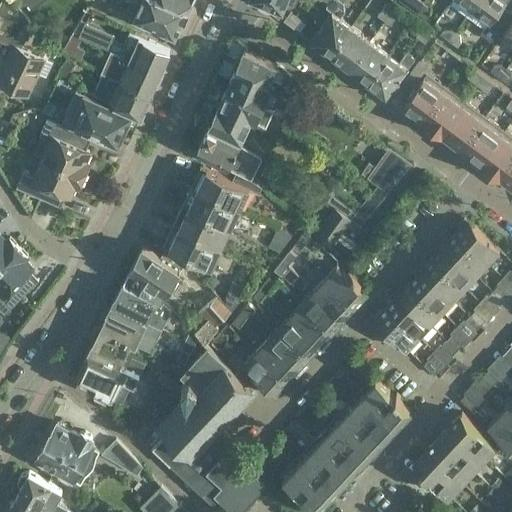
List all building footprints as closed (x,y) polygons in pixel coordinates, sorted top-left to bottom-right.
[(0,38),(3,40),(19,6),(14,0),(0,0),(0,1),(0,38)] [(187,8),(167,0),(128,0),(124,10),(174,32),(182,16),(183,17),(187,8)] [(167,0),(187,8),(190,0),(167,0)] [(260,0),(262,2),(270,5),(269,8),(279,15),(285,1),(294,4),(296,0),(260,0)] [(331,53),(352,24),(343,18),(347,12),(345,2),(342,0),(330,0),(325,8),(331,12),(312,38),(321,45),(323,48),(327,51),(330,52),(331,53)] [(421,0),(402,0),(416,10),(423,1),(421,0)] [(450,0),(449,2),(466,15),(476,0),(450,0)] [(481,32),(491,39),(511,11),(502,4),(504,0),(476,0),(466,15),(484,27),(481,32)] [(384,20),(394,6),(387,1),(377,15),(384,20)] [(427,4),(423,1),(416,10),(425,17),(429,12),(427,4)] [(74,32),(86,11),(73,3),(56,31),(69,39),(74,32)] [(27,93),(44,56),(21,45),(32,22),(19,6),(3,40),(14,45),(0,74),(0,80),(12,86),(11,88),(13,92),(20,95),(23,94),(24,92),(27,93)] [(352,24),(356,27),(369,9),(365,6),(352,24)] [(400,11),(394,6),(384,20),(390,24),(400,11)] [(285,19),(294,26),(300,18),(291,11),(285,19)] [(163,62),(169,48),(129,30),(124,44),(112,40),(115,33),(85,21),(79,35),(108,47),(108,48),(117,52),(161,71),(165,62),(163,62)] [(341,60),(350,66),(370,38),(356,27),(352,24),(331,53),(333,54),(334,56),(338,59),(341,60)] [(416,35),(426,42),(431,33),(422,26),(416,35)] [(440,32),(449,39),(455,30),(451,27),(443,28),(440,32)] [(449,39),(458,45),(461,41),(460,34),(455,30),(449,39)] [(82,37),(74,32),(69,39),(64,47),(71,55),(82,37)] [(364,78),(367,79),(368,80),(389,52),(370,38),(350,66),(358,73),(360,75),(364,78)] [(227,84),(273,104),(279,90),(290,95),(301,81),(275,63),(244,48),(235,69),(234,69),(227,84)] [(408,66),(415,56),(407,50),(400,60),(389,52),(368,80),(370,81),(372,84),(375,87),(378,88),(387,94),(408,66)] [(115,61),(110,73),(109,74),(150,93),(156,77),(158,78),(161,71),(117,52),(113,61),(115,61)] [(422,118),(421,119),(422,120),(447,86),(428,72),(431,68),(420,60),(400,87),(410,94),(403,104),(405,106),(406,109),(412,114),(415,113),(422,118)] [(502,78),(508,69),(502,64),(493,65),(490,70),(502,78)] [(478,84),(485,76),(474,68),(468,76),(478,84)] [(508,69),(502,78),(508,82),(511,78),(511,70),(508,69)] [(142,115),(145,106),(144,105),(150,93),(109,74),(110,73),(106,71),(95,94),(142,115)] [(485,76),(478,84),(489,92),(495,84),(485,76)] [(273,104),(227,84),(220,100),(221,100),(210,122),(241,136),(251,114),(265,121),(273,104)] [(447,86),(422,120),(441,134),(466,100),(447,86)] [(117,140),(129,113),(84,93),(77,108),(62,102),(56,116),(106,138),(107,136),(117,140)] [(466,100),(441,134),(442,134),(443,134),(444,135),(445,138),(450,142),(454,142),(461,147),(485,115),(466,100)] [(480,161),(479,162),(480,162),(505,129),(485,115),(461,147),(469,153),(469,156),(475,161),(478,160),(480,161)] [(86,148),(91,137),(47,117),(39,134),(50,139),(43,156),(84,174),(89,163),(85,161),(90,149),(86,148)] [(251,176),(261,155),(239,140),(209,125),(204,134),(205,134),(198,150),(251,176)] [(499,177),(511,159),(511,134),(505,129),(480,162),(499,177)] [(271,145),(254,133),(247,142),(264,154),(271,145)] [(390,146),(384,154),(395,162),(401,153),(390,146)] [(79,186),(84,174),(43,156),(35,173),(24,169),(17,185),(61,205),(66,194),(69,195),(74,184),(79,186)] [(384,169),(365,156),(357,168),(375,181),(384,169)] [(511,159),(499,177),(500,177),(500,176),(507,182),(508,185),(511,188),(511,159)] [(190,184),(241,208),(250,187),(258,191),(261,185),(249,176),(245,185),(200,163),(190,184)] [(190,184),(181,204),(232,227),(241,208),(190,184)] [(181,204),(172,223),(222,247),(232,227),(181,204)] [(351,217),(334,205),(315,232),(332,244),(351,217)] [(464,215),(458,222),(465,228),(459,234),(488,261),(500,248),(464,215)] [(163,243),(213,266),(222,247),(172,223),(163,243)] [(270,244),(283,249),(291,229),(278,223),(270,244)] [(0,263),(19,245),(10,236),(6,240),(0,233),(0,263)] [(441,241),(476,274),(488,261),(459,234),(453,240),(446,234),(441,241)] [(298,250),(306,240),(300,236),(292,246),(298,250)] [(436,259),(465,286),(476,274),(441,241),(435,246),(442,252),(436,259)] [(166,247),(161,255),(143,244),(129,266),(146,277),(140,285),(160,298),(185,260),(166,247)] [(0,307),(5,312),(39,278),(30,269),(33,267),(24,258),(28,254),(19,245),(0,263),(0,307)] [(281,259),(287,264),(295,254),(289,249),(281,259)] [(287,264),(281,259),(274,269),(280,273),(287,264)] [(417,265),(453,298),(465,286),(436,259),(430,265),(424,259),(417,265)] [(324,276),(353,303),(360,296),(366,303),(372,297),(336,263),(324,276)] [(419,277),(413,284),(441,311),(453,298),(417,265),(412,271),(419,277)] [(161,327),(166,316),(150,308),(156,296),(137,288),(143,277),(129,268),(123,281),(122,281),(115,295),(111,303),(161,327)] [(260,286),(266,291),(275,280),(269,275),(260,286)] [(313,288),(349,321),(354,315),(348,309),(353,303),(324,276),(313,288)] [(401,283),(394,290),(430,323),(441,311),(413,284),(407,290),(401,283)] [(498,284),(493,289),(503,299),(508,293),(498,284)] [(266,291),(260,286),(253,295),(259,300),(266,291)] [(302,300),(331,327),(337,321),(343,327),(349,321),(313,288),(302,300)] [(498,304),(503,299),(493,289),(488,294),(498,304)] [(396,302),(390,309),(418,336),(430,323),(394,290),(389,295),(396,302)] [(217,296),(205,307),(202,309),(210,318),(216,324),(230,311),(217,296)] [(290,313),(325,346),(331,340),(325,333),(331,327),(302,300),(290,313)] [(239,312),(245,317),(254,307),(248,302),(239,312)] [(108,312),(101,326),(135,342),(141,329),(156,337),(161,327),(111,303),(107,311),(108,312)] [(406,349),(407,348),(418,336),(390,309),(384,314),(378,308),(371,316),(406,349)] [(475,309),(470,314),(480,324),(485,318),(475,309)] [(245,317),(239,312),(232,322),(238,326),(245,317)] [(278,325),(308,352),(314,345),(320,352),(325,346),(290,313),(278,325)] [(475,329),(480,324),(470,314),(465,319),(475,329)] [(195,333),(198,336),(199,335),(206,342),(219,327),(216,324),(210,318),(196,332),(195,333)] [(267,337),(303,370),(308,364),(302,358),(308,352),(278,325),(267,337)] [(0,326),(0,350),(10,332),(0,326)] [(93,340),(89,349),(139,372),(145,360),(129,353),(135,342),(101,326),(94,341),(93,340)] [(180,346),(191,352),(198,336),(195,333),(196,332),(190,326),(180,346)] [(452,333),(447,339),(457,348),(462,343),(452,333)] [(303,370),(267,337),(255,350),(285,376),(291,370),(297,376),(303,370)] [(452,353),(457,348),(447,339),(442,344),(452,353)] [(255,389),(208,345),(192,362),(195,364),(187,372),(191,376),(183,384),(191,391),(159,425),(166,432),(151,448),(170,466),(172,465),(213,503),(218,497),(234,511),(240,511),(267,483),(230,448),(237,441),(221,426),(255,389)] [(191,352),(180,346),(175,357),(186,362),(191,352)] [(135,381),(139,372),(89,349),(86,356),(87,357),(81,371),(97,379),(96,383),(111,390),(113,395),(119,397),(123,396),(131,380),(135,381)] [(285,376),(255,350),(244,362),(279,395),(285,389),(279,383),(285,376)] [(511,363),(511,355),(506,350),(502,354),(511,363)] [(228,358),(238,368),(244,362),(233,352),(228,358)] [(424,364),(434,373),(439,368),(429,358),(424,364)] [(489,368),(483,374),(493,383),(499,377),(489,368)] [(154,379),(172,388),(176,380),(160,372),(156,380),(154,379)] [(489,388),(493,383),(483,374),(479,379),(489,388)] [(353,402),(387,434),(410,408),(399,398),(401,395),(397,391),(395,394),(376,377),(371,382),(353,402)] [(172,388),(154,379),(150,387),(153,389),(148,398),(153,400),(152,402),(162,407),(172,388)] [(461,398),(471,407),(475,402),(465,393),(461,398)] [(500,413),(511,424),(511,401),(500,413)] [(387,434),(353,402),(329,427),(363,459),(387,434)] [(495,442),(461,410),(437,436),(471,467),(495,442)] [(488,426),(511,448),(511,424),(500,413),(488,426)] [(91,440),(92,438),(91,433),(85,429),(80,431),(79,433),(58,421),(37,456),(74,477),(95,442),(91,440)] [(363,459),(329,427),(306,452),(340,484),(363,459)] [(277,434),(284,441),(290,435),(282,428),(277,434)] [(414,461),(442,487),(448,493),(471,467),(437,436),(414,461)] [(104,450),(103,451),(137,471),(141,464),(116,437),(104,450)] [(340,484),(306,452),(282,477),(316,509),(340,484)] [(21,487),(17,494),(46,511),(68,511),(66,509),(53,501),(60,489),(30,470),(29,471),(22,472),(18,478),(20,485),(20,486),(21,487)] [(162,481),(140,501),(149,511),(162,511),(177,499),(162,481)] [(46,511),(17,494),(14,499),(12,498),(11,500),(4,502),(0,508),(1,511),(46,511)]
